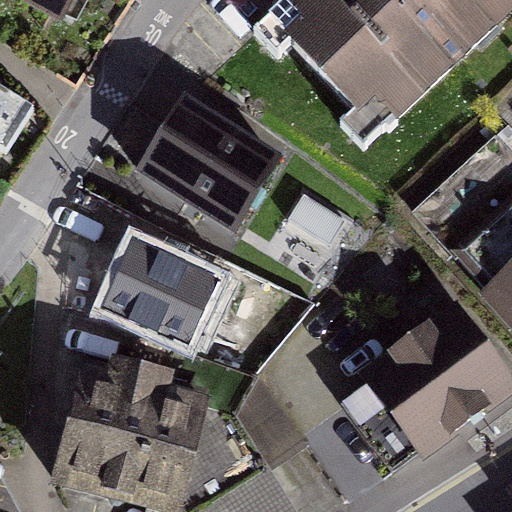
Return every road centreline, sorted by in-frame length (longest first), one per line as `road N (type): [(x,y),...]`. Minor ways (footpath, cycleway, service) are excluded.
road 1 (residential): [(0,252),(91,126)]
road 2 (residential): [(91,126),(169,0)]
